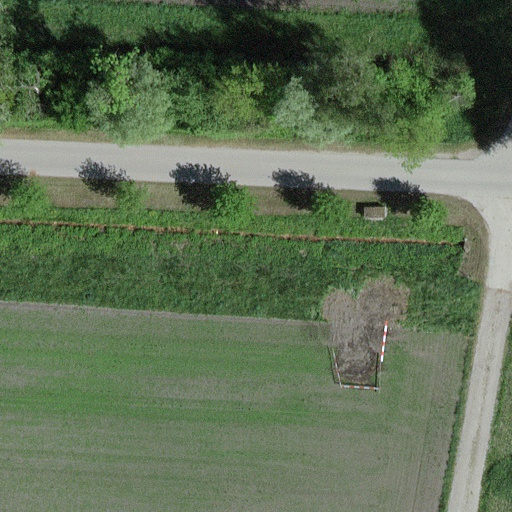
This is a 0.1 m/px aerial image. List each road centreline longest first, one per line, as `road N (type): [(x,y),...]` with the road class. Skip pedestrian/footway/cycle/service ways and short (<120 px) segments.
road 1 (unclassified): [(0,145),(511,168)]
road 2 (track): [(511,278),(474,511)]
